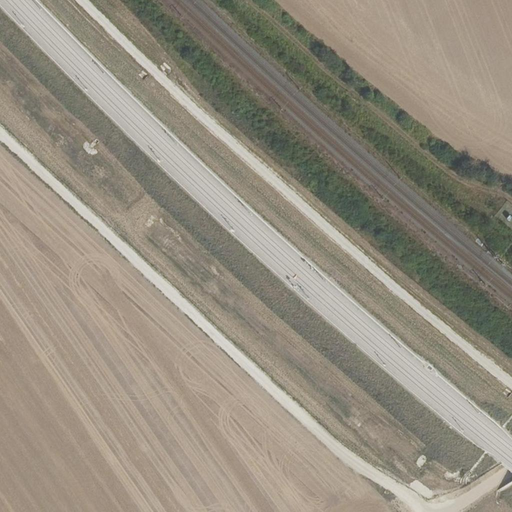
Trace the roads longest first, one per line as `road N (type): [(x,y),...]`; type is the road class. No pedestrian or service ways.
road 1 (track): [(83,0),(362,258),(511,383)]
road 2 (track): [(420,511),(401,488),(341,455),(0,128)]
road 3 (track): [(247,0),(465,188),(511,197)]
